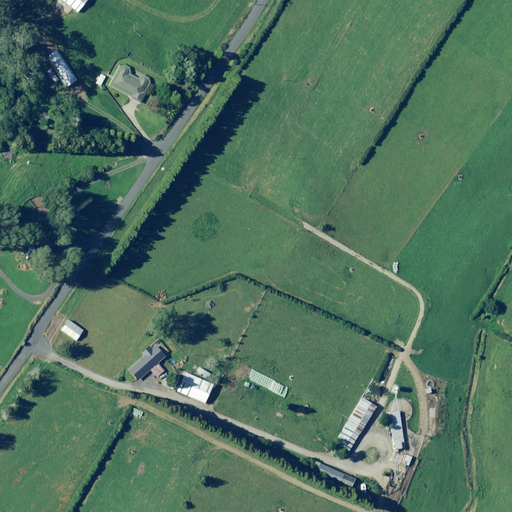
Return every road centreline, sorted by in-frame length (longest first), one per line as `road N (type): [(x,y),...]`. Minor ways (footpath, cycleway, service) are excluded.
road 1 (unclassified): [(0,386),(266,0)]
road 2 (track): [(381,511),(370,471),(156,389),(91,376),(31,340)]
road 3 (track): [(0,118),(19,131),(164,148)]
